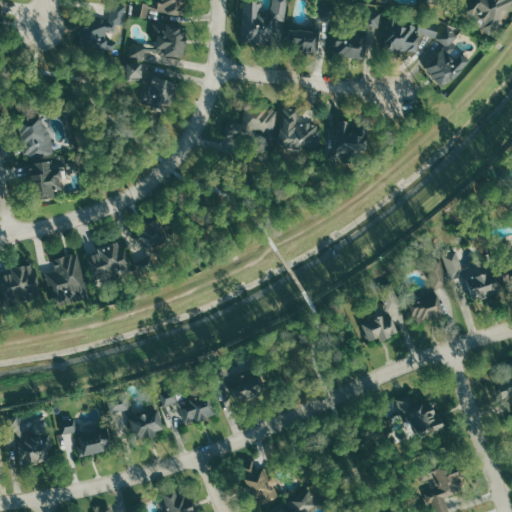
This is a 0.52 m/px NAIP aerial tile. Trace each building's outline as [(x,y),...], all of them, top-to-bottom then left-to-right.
[(159,0),(160,14),(188,13),(187,0),(159,0)] [(242,0),(241,42),(274,44),(275,18),(286,19),(287,0),(270,0),(270,11),(259,10),(260,0),(242,0)] [(468,0),(511,0),(511,5),(490,36),(457,16),(468,0)] [(111,19),(84,17),(82,50),(115,53),(116,41),(107,41),(108,31),(116,32),(117,24),(125,24),(127,4),(112,3),(111,19)] [(149,17),(149,9),(153,9),(154,4),(140,3),(139,17),(149,17)] [(320,3),(318,19),(331,20),(333,4),(320,3)] [(420,18),(416,31),(435,36),(439,23),(420,18)] [(385,21),(381,47),(416,51),(418,34),(414,34),(416,25),(385,21)] [(185,55),(186,24),(157,23),(156,54),(185,55)] [(289,23),(286,48),(316,52),(319,27),(289,23)] [(437,38),(445,44),(423,66),(443,86),(468,61),(450,44),(459,34),(448,25),(437,38)] [(332,33),(330,53),(362,58),(366,32),(352,30),(351,36),(332,33)] [(145,77),(144,44),(129,44),(130,78),(145,77)] [(143,103),(170,111),(179,84),(152,75),(143,103)] [(227,119),(242,122),(245,100),(277,105),(271,150),(223,141),(227,119)] [(282,106),(276,154),(321,160),(323,134),(319,134),(319,129),(316,128),(317,123),(303,121),(301,120),(300,128),(295,127),(298,109),(282,106)] [(53,154),(46,113),(18,118),(25,159),(53,154)] [(337,118),(333,150),(343,152),(343,163),(350,164),(359,165),(360,150),(365,150),(366,135),(361,134),(362,124),(356,123),(355,131),(349,130),(350,120),(337,118)] [(28,165),(35,199),(54,196),(53,190),(63,188),(60,171),(65,170),(63,159),(28,165)] [(135,230),(162,218),(173,242),(159,247),(161,253),(167,268),(159,272),(141,279),(133,259),(147,253),(135,230)] [(511,237),(511,286),(504,288),(494,242),(511,237)] [(85,250),(97,288),(134,277),(123,241),(117,243),(116,240),(85,250)] [(440,255),(448,279),(461,275),(465,279),(472,298),(478,296),(479,298),(500,291),(489,258),(480,261),(478,260),(471,263),(470,265),(461,268),(455,250),(440,255)] [(52,258),(55,269),(44,271),(53,306),(89,297),(78,252),(52,258)] [(439,259),(446,284),(436,287),(436,293),(445,313),(428,321),(427,319),(414,325),(403,300),(416,294),(417,297),(430,291),(432,286),(425,263),(439,259)] [(0,280),(0,268),(30,263),(31,265),(34,265),(42,309),(6,315),(0,280)] [(392,287),(400,304),(385,310),(395,331),(379,341),(376,334),(369,338),(362,323),(383,313),(385,304),(380,292),(392,287)] [(208,361),(216,378),(226,374),(235,396),(243,393),(247,403),(263,396),(261,391),(268,388),(258,366),(236,375),(227,371),(221,356),(208,361)] [(511,361),(504,364),(509,378),(500,381),(504,395),(511,392),(511,361)] [(158,391),(163,406),(174,402),(180,408),(185,424),(203,418),(202,416),(213,412),(207,393),(189,398),(190,403),(184,403),(177,398),(173,386),(158,391)] [(104,392),(108,413),(126,409),(132,415),(127,417),(134,441),(165,432),(157,405),(135,412),(130,407),(126,387),(104,392)] [(394,398),(408,440),(443,428),(439,415),(431,417),(430,412),(434,411),(431,403),(428,404),(427,400),(413,405),(409,393),(394,398)] [(3,416),(6,433),(16,431),(22,464),(49,458),(53,454),(49,432),(31,436),(28,433),(22,434),(18,413),(3,416)] [(59,419),(63,434),(76,431),(78,435),(82,453),(110,446),(105,426),(83,432),(77,427),(74,416),(59,419)] [(452,452),(462,484),(459,485),(461,491),(443,497),(448,511),(424,511),(410,465),(452,452)] [(239,464),(257,504),(277,495),(264,465),(256,468),(252,458),(239,464)] [(289,494),(295,509),(288,511),(310,511),(309,508),(318,504),(310,485),(289,494)] [(160,489),(167,511),(164,511),(192,511),(186,493),(176,496),(172,486),(160,489)]
